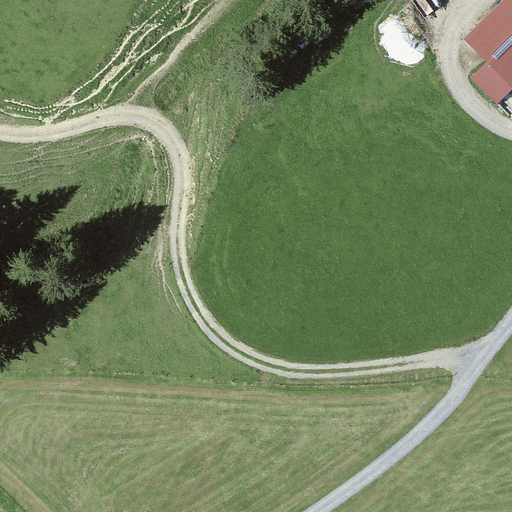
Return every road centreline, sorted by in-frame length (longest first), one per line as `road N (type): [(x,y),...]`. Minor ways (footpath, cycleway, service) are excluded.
road 1 (track): [(0,132),(48,135),(128,118),(157,124),(180,150),(181,278),(264,367),(366,369),(482,356)]
road 2 (track): [(312,511),(433,418),(482,356)]
